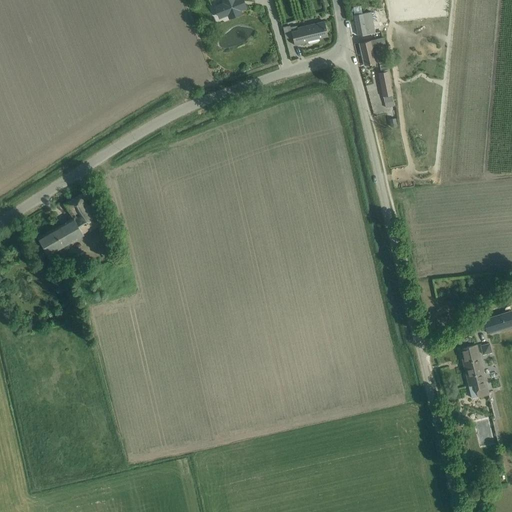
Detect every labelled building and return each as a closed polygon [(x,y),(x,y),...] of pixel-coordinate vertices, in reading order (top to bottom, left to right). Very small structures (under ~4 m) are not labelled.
[(221,0),(222,2),(221,3),(226,16),(246,8),(244,5),(242,2),(243,2),(242,0),(221,0)] [(371,12),(364,13),(354,15),(358,35),(375,32),(371,12)] [(319,38),(328,35),(324,21),(297,27),(298,29),(291,31),(294,45),(308,41),(307,40),(309,38),(316,36),(319,38)] [(383,60),(378,42),(381,41),(381,44),(385,43),(384,37),(369,40),(359,43),(364,65),(383,60)] [(393,99),(387,70),(379,72),(385,101),(393,99)] [(88,231),(89,232),(100,225),(91,202),(84,191),(64,203),(73,217),(38,238),(48,255),(83,235),(82,234),(88,231)] [(511,310),(483,319),(488,333),(511,325),(511,310)] [(480,345),(482,354),(492,351),(490,342),(480,345)] [(476,345),(470,346),(460,348),(463,362),(465,362),(471,384),(469,385),(472,398),(488,394),(476,345)]
